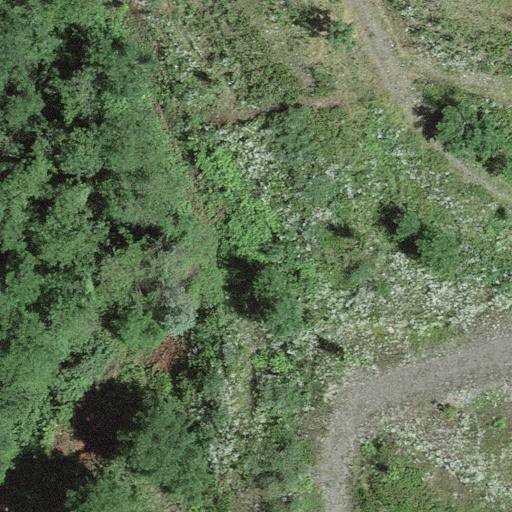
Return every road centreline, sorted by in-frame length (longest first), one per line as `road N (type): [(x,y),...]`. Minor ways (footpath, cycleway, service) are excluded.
road 1 (track): [(341,511),(329,483),(356,402),(399,375),(511,346)]
road 2 (track): [(511,193),(489,182),(405,101),(354,0)]
